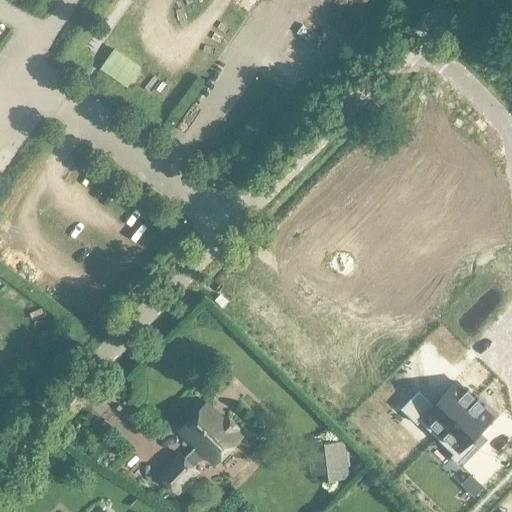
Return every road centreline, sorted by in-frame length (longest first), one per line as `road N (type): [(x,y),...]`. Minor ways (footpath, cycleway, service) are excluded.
road 1 (unclassified): [(0,467),(255,203)]
road 2 (residential): [(255,203),(150,101),(0,249)]
road 3 (unclassified): [(255,203),(419,42)]
road 4 (residential): [(511,148),(508,129),(419,42)]
road 5 (residential): [(0,114),(84,27)]
